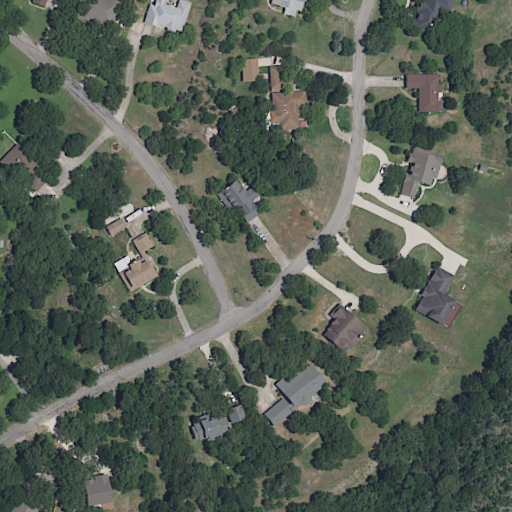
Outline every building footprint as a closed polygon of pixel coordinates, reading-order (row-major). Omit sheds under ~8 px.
[(28,0),(32,8),(50,0),(28,0)] [(88,0),(84,21),(113,27),(116,11),(109,10),(110,0),(88,0)] [(191,3),(179,0),(177,0),(176,7),(165,3),(166,0),(155,0),(153,5),(149,4),(143,22),(181,34),(191,3)] [(272,0),(271,5),(284,7),(283,14),(298,18),(302,0),(272,0)] [(451,0),(429,0),(428,5),(420,3),(415,20),(443,28),(451,0)] [(269,67),(269,58),(241,59),(242,82),(257,81),(257,67),(269,67)] [(305,130),(304,117),(303,117),(303,92),(291,92),(291,85),(280,85),(280,70),(269,70),(270,124),(279,123),(279,131),(305,130)] [(417,111),(441,112),(442,84),(437,84),(437,75),(405,74),(405,89),(418,89),(417,111)] [(245,223),(261,214),(248,189),(242,192),(237,182),(217,192),(227,213),(237,208),(245,223)] [(105,228),(111,238),(127,227),(121,217),(105,228)] [(129,293),(159,276),(144,251),(153,246),(146,234),(132,242),(142,259),(117,273),(129,293)] [(445,294),(454,277),(437,267),(413,310),(442,326),(456,301),(445,294)] [(327,341),(347,354),(366,324),(339,307),(327,326),(334,331),(327,341)] [(277,430),(325,381),(308,364),(288,384),(282,378),(274,386),(283,395),(263,415),(277,430)] [(87,507),(111,502),(106,475),(81,480),(87,507)]
